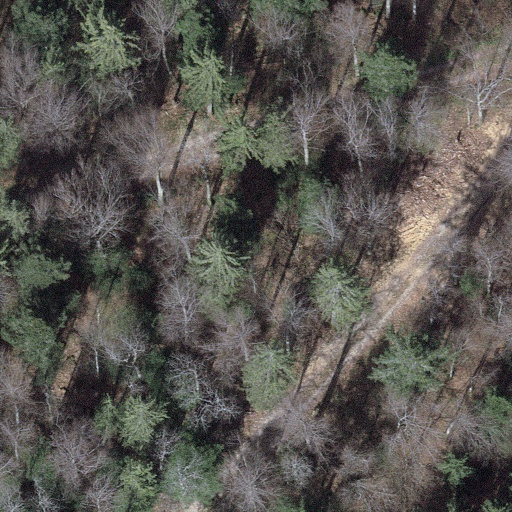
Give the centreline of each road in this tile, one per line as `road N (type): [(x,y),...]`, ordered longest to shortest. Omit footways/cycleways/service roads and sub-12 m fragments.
road 1 (track): [(511,40),(0,201)]
road 2 (track): [(511,160),(204,511)]
